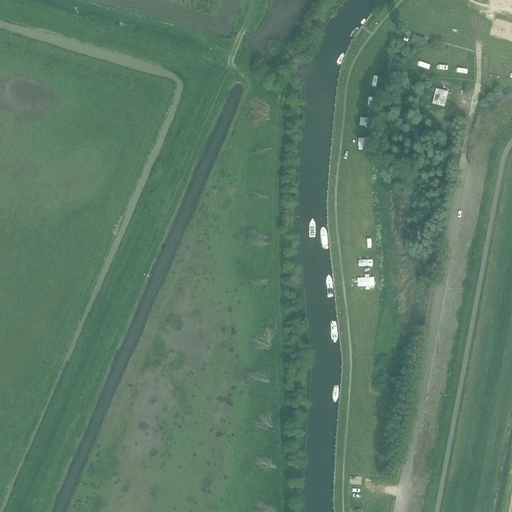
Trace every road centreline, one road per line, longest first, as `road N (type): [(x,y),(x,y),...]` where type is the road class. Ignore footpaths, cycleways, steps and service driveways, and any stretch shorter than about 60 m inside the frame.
road 1 (track): [(37,511),(255,0)]
road 2 (unclassified): [(397,511),(478,81)]
